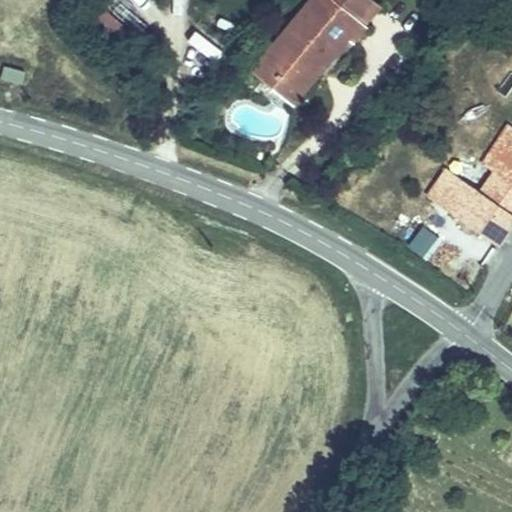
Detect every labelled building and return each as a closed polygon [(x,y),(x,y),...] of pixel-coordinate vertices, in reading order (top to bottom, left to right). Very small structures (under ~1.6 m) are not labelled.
[(326,65),(331,69),(355,42),(361,45),(370,31),(360,23),(377,2),(374,0),(320,0),(266,64),(301,94),(326,65)] [(360,23),(370,31),(387,10),(377,2),(360,23)] [(204,10),(199,23),(230,34),(235,20),(204,10)] [(405,36),(425,51),(441,30),(421,14),(405,36)] [(194,30),(187,41),(218,60),(225,49),(194,30)] [(299,108),(331,69),(326,65),(301,94),(266,64),(258,73),(299,108)] [(449,205),(501,235),(511,214),(511,120),(501,115),(466,176),(449,205)] [(426,192),(449,205),(466,176),(445,161),(426,192)] [(427,259),(441,239),(421,225),(407,246),(427,259)]
